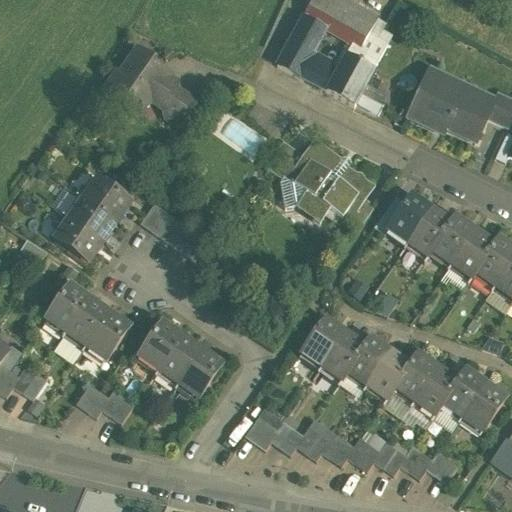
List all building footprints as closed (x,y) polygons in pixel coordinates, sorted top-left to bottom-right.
[(312,0),(303,18),(324,29),(338,0),(312,0)] [(342,0),(338,0),(324,29),(326,30),(353,44),(362,49),(370,34),(367,32),(375,17),(342,0)] [(277,68),(299,80),(311,56),(326,30),(324,29),(303,18),(277,68)] [(353,44),(346,57),(374,72),(381,59),(362,49),(353,44)] [(153,61),(139,51),(121,76),(118,73),(105,91),(115,98),(112,102),(135,118),(144,106),(141,104),(146,97),(158,106),(173,85),(176,81),(151,64),(153,61)] [(299,80),(327,94),(339,70),(311,56),(299,80)] [(374,72),(346,57),(339,70),(327,94),(354,108),(357,104),(379,116),(384,105),(384,104),(388,97),(367,86),(374,72)] [(493,110),(463,96),(466,88),(429,71),(406,123),(408,124),(409,123),(421,128),(420,129),(431,134),(435,126),(446,131),(445,134),(475,148),(487,122),(493,110)] [(173,85),(158,106),(167,112),(162,119),(179,130),(198,103),(173,85)] [(487,122),(508,132),(511,123),(511,104),(498,98),(493,110),(487,122)] [(495,163),(505,168),(509,159),(511,152),(511,140),(507,138),(495,163)] [(354,178),(339,167),(341,164),(314,146),(303,162),(287,184),(284,181),(281,186),(286,212),(298,210),(320,226),(329,213),(348,226),(363,204),(372,191),(363,184),(361,178),(355,178),(354,178)] [(284,181),(287,184),(303,162),(284,149),(269,171),(284,181)] [(131,207),(96,183),(82,203),(116,227),(131,207)] [(431,213),(411,199),(405,207),(387,234),(388,234),(407,248),(431,213)] [(395,200),(373,232),(385,239),(388,234),(387,234),(405,207),(395,200)] [(116,227),(82,203),(68,223),(103,247),(116,227)] [(363,204),(348,226),(357,233),(372,211),(363,204)] [(150,235),(164,215),(154,208),(140,228),(150,235)] [(450,226),(431,213),(407,248),(428,262),(432,256),(431,255),(451,227),(450,226)] [(160,242),(174,222),(164,215),(150,235),(160,242)] [(475,235),(454,220),(450,226),(451,227),(431,255),(432,256),(451,269),(475,235)] [(170,249),(183,229),(174,222),(160,242),(170,249)] [(103,247),(68,223),(54,243),(89,267),(103,247)] [(179,256),(193,236),(183,229),(170,249),(179,256)] [(494,248),(475,235),(451,269),(471,283),(475,277),(494,248)] [(189,262),(203,243),(193,236),(179,256),(189,262)] [(511,264),(511,251),(498,242),(494,248),(475,277),(494,290),(511,264)] [(199,269),(213,249),(203,243),(189,262),(199,269)] [(511,264),(494,290),(511,302),(511,264)] [(70,289),(46,323),(66,337),(90,303),(70,289)] [(387,319),(394,300),(382,296),(375,314),(387,319)] [(90,303),(66,337),(86,351),(110,316),(90,303)] [(130,331),(110,316),(86,351),(106,365),(130,331)] [(325,323),(301,357),(321,371),(345,337),(325,323)] [(162,326),(138,360),(158,375),(182,340),(162,326)] [(365,350),(345,337),(321,371),(342,385),(347,377),(347,376),(365,350)] [(202,354),(182,340),(158,375),(178,388),(202,354)] [(52,353),(70,366),(79,354),(61,341),(52,353)] [(365,350),(347,376),(347,377),(366,390),(390,356),(370,342),(365,350)] [(0,351),(0,368),(8,357),(0,351)] [(202,354),(178,388),(198,402),(222,368),(202,354)] [(390,356),(366,390),(387,404),(395,393),(394,392),(410,369),(409,369),(390,356)] [(438,372),(417,357),(409,369),(410,369),(394,392),(395,393),(414,406),(438,372)] [(0,388),(9,376),(0,369),(0,388)] [(12,392),(23,400),(36,380),(26,372),(19,383),(12,392)] [(438,372),(414,406),(434,420),(442,409),(441,408),(457,385),(438,372)] [(485,388),(465,373),(457,385),(441,408),(442,409),(461,422),(485,388)] [(0,388),(0,398),(5,402),(12,392),(19,383),(9,376),(0,388)] [(23,400),(32,406),(46,386),(36,380),(23,400)] [(485,388),(461,422),(481,436),(505,402),(485,388)] [(76,409),(86,416),(100,396),(90,389),(76,409)] [(102,415),(112,422),(126,402),(115,395),(110,403),(102,415)] [(86,416),(96,423),(102,415),(110,403),(100,396),(86,416)] [(112,422),(121,429),(135,409),(126,402),(112,422)] [(269,429),(278,436),(284,427),(264,413),(258,422),(269,429)] [(244,442),(255,449),(269,429),(258,422),(244,442)] [(270,447),(280,454),(294,434),(284,427),(278,436),(270,447)] [(255,449),(264,456),(270,447),(278,436),(269,429),(255,449)] [(295,452),(305,459),(319,440),(309,433),(303,441),(295,452)] [(280,454),(290,461),(295,452),(303,441),(294,434),(280,454)] [(511,437),(508,444),(506,443),(492,464),(511,477),(511,437)] [(321,458),(331,465),(345,445),(335,438),(329,446),(321,458)] [(305,459),(315,466),(321,458),(329,446),(319,440),(305,459)] [(346,463),(356,470),(370,450),(360,443),(354,452),(346,463)] [(331,465),(340,472),(346,463),(354,452),(345,445),(331,465)] [(373,467),(382,474),(396,454),(387,447),(380,457),(373,467)] [(356,470),(366,477),(373,467),(380,457),(370,450),(356,470)] [(399,471),(409,478),(422,458),(413,451),(406,461),(399,471)] [(382,474),(392,481),(399,471),(406,461),(396,454),(382,474)] [(425,475),(435,482),(449,462),(439,455),(432,464),(425,475)] [(409,478),(418,484),(425,475),(432,464),(422,458),(409,478)] [(435,482),(446,490),(459,470),(449,462),(435,482)]
